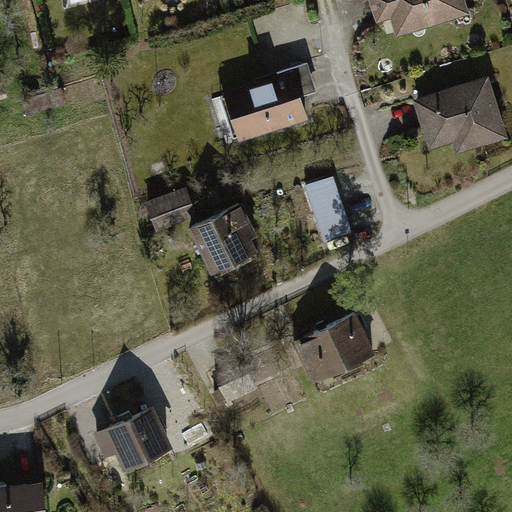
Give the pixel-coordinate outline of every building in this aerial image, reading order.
[(466,0),(373,0),(379,20),(392,17),(398,34),(471,14),(466,0)] [(296,71),(226,91),(241,140),(310,118),(296,71)] [(491,73),(415,97),(432,149),(456,142),(459,152),(511,136),(491,73)] [(336,174),(307,183),(325,241),(354,232),(336,174)] [(189,187),(147,200),(155,226),(197,213),(189,187)] [(240,204),(193,225),(215,270),(262,247),(240,204)] [(378,353),(359,311),(296,340),(315,382),(378,353)] [(156,402),(79,441),(92,467),(117,454),(125,470),(177,444),(156,402)] [(50,511),(46,475),(0,481),(0,511),(50,511)]
